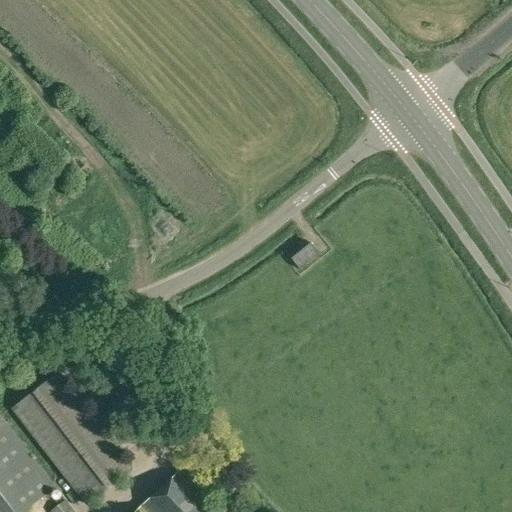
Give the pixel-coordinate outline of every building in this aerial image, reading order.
[(300,270),(319,254),(310,243),(291,258),(300,270)] [(10,409),(86,506),(133,469),(57,372),(10,409)] [(0,511),(23,511),(57,487),(0,414),(0,511)] [(213,511),(176,472),(134,511),(220,511),(217,508),(213,511)] [(75,511),(65,499),(49,510),(50,511),(75,511)]
